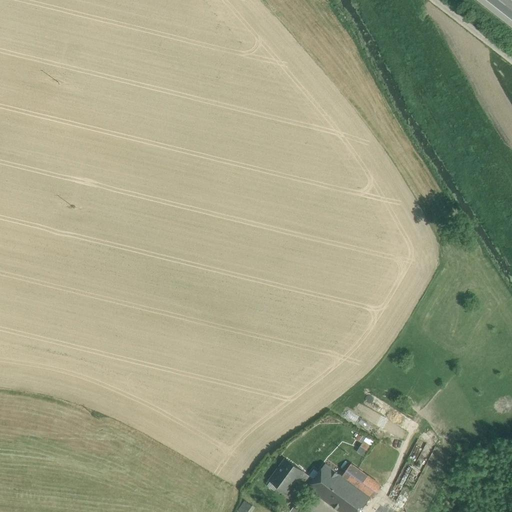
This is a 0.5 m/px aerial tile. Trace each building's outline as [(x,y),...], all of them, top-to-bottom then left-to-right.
[(356,449),(362,454),(369,445),(363,440),(356,449)] [(287,458),(271,479),(287,491),(296,479),(303,470),(287,458)] [(326,464),(319,473),(316,471),(313,475),(316,477),(315,479),(308,487),(322,498),(329,488),(332,490),(342,476),(326,464)] [(315,479),(303,470),(296,479),(308,488),(308,487),(315,479)] [(380,484),(368,475),(358,488),(370,497),(373,499),(384,483),(382,482),(380,484)] [(358,488),(342,476),(332,490),(329,488),(322,498),(341,511),(359,511),(370,497),(358,488)] [(246,501),(238,510),(240,511),(247,511),(252,506),(246,501)]
